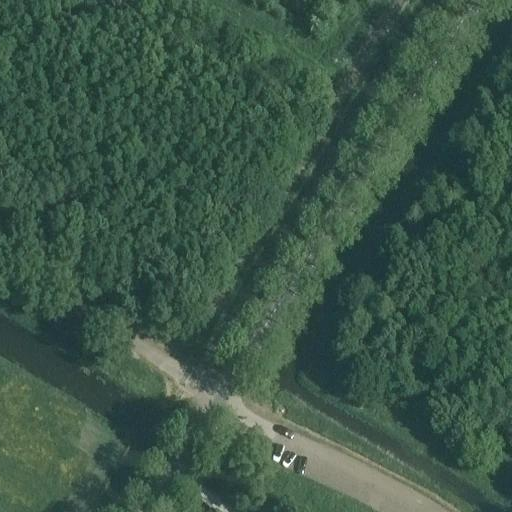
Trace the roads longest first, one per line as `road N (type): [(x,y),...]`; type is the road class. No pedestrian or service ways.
road 1 (unclassified): [(228,403),(488,0)]
road 2 (unclassified): [(228,403),(434,511)]
road 3 (unclassified): [(153,511),(228,403)]
